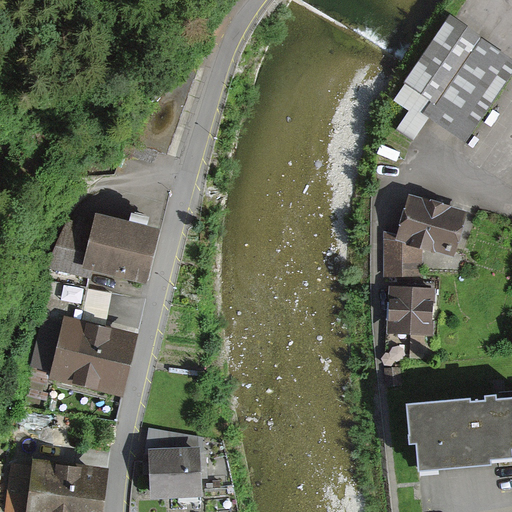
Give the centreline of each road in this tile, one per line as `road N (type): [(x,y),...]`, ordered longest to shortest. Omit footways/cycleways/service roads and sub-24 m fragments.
road 1 (residential): [(255,0),(216,66),(181,180),(115,511)]
road 2 (track): [(0,351),(69,208),(98,185),(181,180)]
